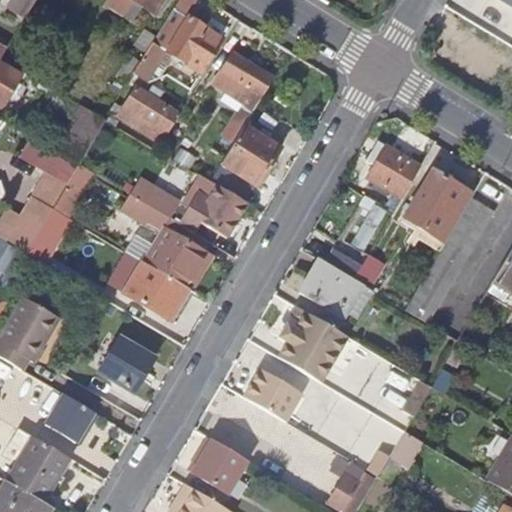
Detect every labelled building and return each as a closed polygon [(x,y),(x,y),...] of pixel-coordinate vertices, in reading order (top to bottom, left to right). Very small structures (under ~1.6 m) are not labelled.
[(0,0),(0,7),(21,21),(33,0),(0,0)] [(120,8),(124,0),(107,0),(107,1),(120,8)] [(189,0),(175,0),(130,74),(144,82),(156,62),(163,66),(169,58),(195,74),(222,29),(207,19),(201,30),(182,17),(192,2),(189,0)] [(511,0),(497,0),(511,9),(511,0)] [(251,110),(270,76),(231,53),(211,85),(251,110)] [(160,144),(176,117),(154,103),(159,94),(148,87),(142,96),(136,92),(120,120),(160,144)] [(129,134),(104,119),(95,134),(120,149),(129,134)] [(242,126),(218,166),(254,186),(277,148),(242,126)] [(405,190),(424,158),(381,132),(369,154),(377,158),(371,170),(405,190)] [(146,144),(129,134),(120,149),(137,159),(146,144)] [(78,164),(61,192),(76,202),(93,173),(78,164)] [(470,197),(471,195),(432,171),(402,219),(442,243),(470,197)] [(243,202),(213,185),(193,218),(223,236),(243,202)] [(130,194),(147,205),(168,217),(177,201),(156,189),(152,196),(135,186),(130,194)] [(51,208),(67,217),(76,202),(61,192),(51,208)] [(470,197),(442,243),(403,307),(426,321),(493,211),(470,197)] [(23,250),(49,208),(31,198),(6,240),(23,250)] [(366,251),(384,209),(371,203),(353,245),(366,251)] [(204,252),(179,238),(186,228),(168,217),(147,205),(140,218),(160,230),(153,244),(135,234),(125,251),(142,262),(186,288),(190,290),(208,258),(202,255),(204,252)] [(24,253),(39,262),(67,217),(51,208),(24,253)] [(0,268),(11,275),(24,253),(0,238),(0,268)] [(511,241),(488,281),(511,295),(511,241)] [(325,261),(352,277),(361,262),(334,246),(325,261)] [(352,277),(361,283),(367,287),(383,262),(367,252),(361,262),(352,277)] [(361,283),(352,277),(325,261),(318,257),(298,290),(341,315),(361,283)] [(186,288),(142,262),(123,293),(168,320),(186,288)] [(0,334),(0,358),(22,371),(27,361),(32,363),(43,343),(39,340),(53,316),(22,297),(0,334)] [(278,357),(321,381),(347,336),(305,311),(296,327),(287,322),(278,336),(287,341),(278,357)] [(115,338),(96,371),(131,392),(152,359),(115,338)] [(261,382),(267,372),(259,367),(253,377),(261,382)] [(430,386),(440,392),(451,373),(441,367),(433,381),(430,386)] [(242,396),(285,421),(302,392),(267,372),(261,382),(253,377),(242,396)] [(400,409),(412,416),(430,386),(418,378),(400,409)] [(91,412),(61,394),(44,425),(73,442),(91,412)] [(511,433),(511,434),(485,479),(511,495),(511,433)] [(3,478),(5,479),(41,501),(67,456),(30,434),(3,478)] [(245,459),(210,439),(190,472),(225,492),(245,459)] [(366,470),(378,476),(389,457),(378,450),(366,470)] [(340,510),(344,504),(354,487),(364,470),(339,455),(315,496),(340,510)] [(0,486),(0,511),(42,511),(47,504),(41,501),(5,479),(0,486)] [(229,511),(230,511),(186,486),(171,511),(229,511)] [(363,493),(354,487),(344,504),(353,509),(363,493)]
